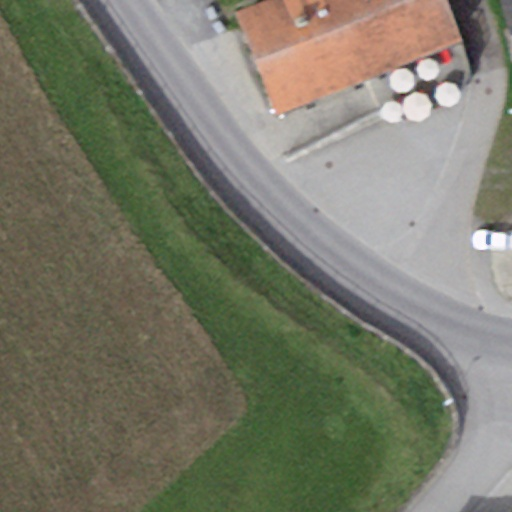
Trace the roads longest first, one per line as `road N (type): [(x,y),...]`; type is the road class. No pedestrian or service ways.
road 1 (unclassified): [(511,345),(433,323),(339,265),(248,187),(118,0)]
road 2 (track): [(433,323),(455,194),(495,82),(474,0)]
road 3 (residential): [(440,511),(484,461),(511,400)]
